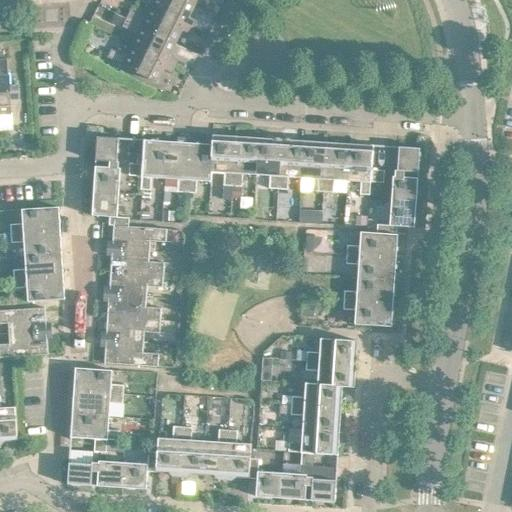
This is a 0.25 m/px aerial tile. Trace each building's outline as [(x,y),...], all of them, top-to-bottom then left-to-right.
[(155,0),(152,6),(195,27),(198,21),(190,16),(196,3),(189,0),(155,0)] [(131,9),(127,18),(177,42),(183,29),(192,33),(195,27),(152,6),(147,17),(131,9)] [(139,34),(133,45),(175,66),(179,59),(170,55),(177,42),(127,18),(123,26),(139,34)] [(175,66),(133,45),(128,56),(112,48),(108,56),(124,64),(123,65),(158,82),(164,68),(172,72),(175,66)] [(0,75),(0,76),(0,114),(12,113),(12,104),(11,85),(10,75),(9,75),(8,58),(0,58),(0,75)] [(225,184),(234,185),(237,136),(214,134),(213,144),(214,144),(212,171),(213,171),(226,172),(225,184)] [(118,217),(117,225),(130,226),(130,217),(118,216),(121,167),(119,167),(120,161),(118,161),(119,139),(121,139),(121,137),(98,136),(96,161),(97,161),(97,160),(111,161),(110,167),(97,166),(97,165),(96,165),(94,194),(93,215),(118,217)] [(244,173),(258,174),(260,137),(237,136),(234,185),(243,186),(244,173)] [(270,188),(279,188),(283,139),(281,139),(281,137),(274,137),(274,138),(260,137),(258,174),(271,175),(270,188)] [(289,176),(303,177),(305,140),(291,139),(291,138),(284,138),(284,139),(283,139),(279,188),(288,189),(289,176)] [(152,177),(166,178),(168,141),(147,140),(147,139),(143,139),(143,140),(146,140),(144,163),(143,176),(142,189),(151,189),(152,177)] [(316,191),(325,191),(328,142),(305,140),(303,177),(317,178),(316,191)] [(179,191),(188,192),(191,142),(168,141),(166,178),(180,179),(179,191)] [(212,181),(213,171),(212,171),(214,144),(213,144),(191,142),(188,192),(197,192),(198,180),(212,181)] [(335,179),(349,180),(351,143),(328,142),(325,191),(334,192),(335,179)] [(351,143),(349,180),(362,181),(361,194),(371,194),(374,146),(376,146),(376,145),(372,144),(372,145),(351,143)] [(394,176),(391,225),(398,226),(408,226),(415,227),(417,206),(419,177),(418,177),(405,177),(405,171),(418,172),(420,172),(421,148),(398,146),(398,147),(400,148),(398,170),(396,170),(396,176),(394,176)] [(131,163),(130,175),(143,176),(144,163),(131,163)] [(372,181),(384,182),(385,170),(373,169),(372,181)] [(234,188),(234,197),(242,197),(243,188),(234,188)] [(11,224),(12,233),(61,230),(60,206),(30,208),(30,209),(23,209),(24,223),(11,224)] [(310,210),(309,223),(323,224),(323,211),(310,210)] [(357,215),(356,224),(368,225),(368,216),(357,215)] [(378,224),(378,233),(397,234),(398,226),(391,225),(378,224)] [(115,225),(113,248),(151,251),(152,240),(167,241),(168,228),(130,226),(117,225),(115,225)] [(25,241),(26,255),(63,253),(61,230),(12,233),(13,242),(25,241)] [(348,245),(348,254),(397,257),(399,234),(397,234),(378,233),(362,231),(361,246),(348,245)] [(307,235),(306,251),(323,252),(324,236),(307,235)] [(113,248),(111,271),(165,274),(166,262),(150,261),(151,251),(113,248)] [(14,269),(15,278),(64,275),(63,253),(26,255),(27,269),(14,269)] [(360,264),(359,278),(396,280),(397,257),(348,254),(347,263),(360,264)] [(111,271),(110,294),(148,296),(149,286),(164,287),(165,274),(111,271)] [(64,275),(15,278),(16,288),(28,287),(29,301),(66,299),(64,275)] [(345,290),(345,300),(394,303),(396,280),(359,278),(358,291),(345,290)] [(304,287),(304,298),(317,298),(317,288),(304,287)] [(110,294),(108,316),(162,320),(163,308),(147,306),(148,296),(110,294)] [(304,298),(303,315),(316,315),(317,298),(304,298)] [(394,303),(345,300),(344,309),(357,309),(356,324),(393,326),(394,303)] [(0,323),(9,323),(10,333),(48,330),(46,307),(0,310),(0,323)] [(108,316),(107,339),(145,342),(146,331),(161,332),(162,320),(108,316)] [(48,330),(10,333),(10,343),(0,343),(0,357),(49,354),(48,330)] [(308,351),(308,360),(357,363),(357,362),(358,362),(359,355),(357,355),(358,340),(322,338),(321,352),(308,351)] [(145,342),(107,339),(105,363),(159,366),(160,353),(144,352),(145,342)] [(282,351),(281,358),(291,359),(292,351),(282,351)] [(319,370),(319,383),(318,384),(343,385),(343,386),(355,387),(356,372),(358,372),(358,365),(357,365),(357,363),(308,360),(307,369),(319,370)] [(76,367),(75,390),(124,394),(125,385),(112,384),(113,370),(83,367),(76,367)] [(264,367),(263,380),(272,380),(273,367),(264,367)] [(293,396),(293,405),(342,408),(343,386),(343,385),(318,384),(319,383),(307,382),(306,397),(293,396)] [(75,390),(73,413),(110,416),(111,402),(124,403),(124,394),(75,390)] [(0,395),(0,394),(0,444),(2,444),(8,437),(18,436),(16,406),(1,407),(0,395)] [(283,395),(283,404),(293,405),(293,396),(283,395)] [(282,404),(281,412),(292,413),(293,405),(283,404),(282,404)] [(305,415),(304,428),(340,431),(342,408),(293,405),(292,413),(292,414),(305,415)] [(110,416),(73,413),(72,435),(71,435),(71,439),(72,439),(73,436),(109,439),(121,440),(122,430),(109,429),(110,416)] [(174,475),(180,476),(184,426),(175,426),(174,438),(159,437),(158,452),(157,465),(157,467),(167,468),(174,475)] [(194,470),(203,470),(205,440),(192,439),(193,427),(184,426),(180,476),(187,476),(194,470)] [(340,431),(304,428),(303,442),(290,441),(290,451),(338,454),(338,457),(339,457),(339,453),(340,431)] [(219,478),(226,479),(229,429),(220,429),(219,441),(205,440),(203,470),(213,471),(219,478)] [(240,472),(250,473),(251,458),(252,443),(237,442),(238,430),(229,429),(226,479),(233,479),(240,472)] [(95,450),(107,451),(108,439),(96,438),(95,450)] [(149,464),(157,465),(158,452),(149,451),(148,464),(100,460),(100,462),(93,462),(93,464),(71,463),(71,460),(70,460),(68,484),(93,485),(93,484),(92,484),(93,471),(99,471),(98,484),(98,485),(126,487),(147,488),(149,464)] [(302,464),(314,465),(315,453),(302,452),(302,464)] [(250,476),(258,476),(259,471),(260,458),(251,458),(250,473),(250,476)] [(278,497),(282,498),(283,473),(259,471),(257,496),(278,497)] [(282,498),(307,499),(307,498),(306,498),(307,485),(313,485),(312,498),(312,500),(336,501),(338,478),(336,478),(336,480),(314,479),(314,477),(308,476),(308,474),(283,473),(282,498)]
